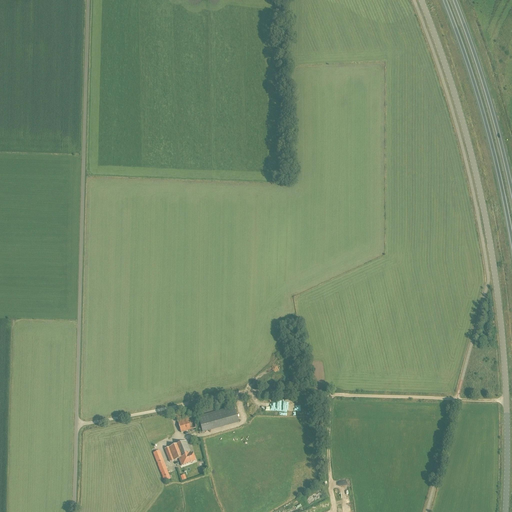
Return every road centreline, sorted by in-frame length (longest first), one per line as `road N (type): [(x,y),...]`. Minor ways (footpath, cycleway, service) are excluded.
road 1 (tertiary): [(421,0),(470,149),(496,279),(505,511)]
road 2 (unclassified): [(76,426),(87,0)]
road 3 (track): [(506,400),(244,391),(188,403)]
road 4 (trunk): [(444,0),(479,100),(511,245)]
road 5 (trunk): [(511,192),(454,0)]
